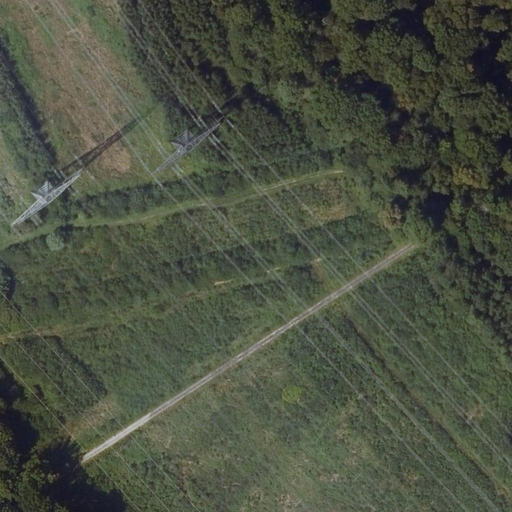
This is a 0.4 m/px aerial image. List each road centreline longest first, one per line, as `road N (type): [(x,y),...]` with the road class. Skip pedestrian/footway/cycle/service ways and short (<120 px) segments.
road 1 (track): [(496,182),(0,511)]
road 2 (track): [(511,181),(399,167),(36,237),(0,251)]
